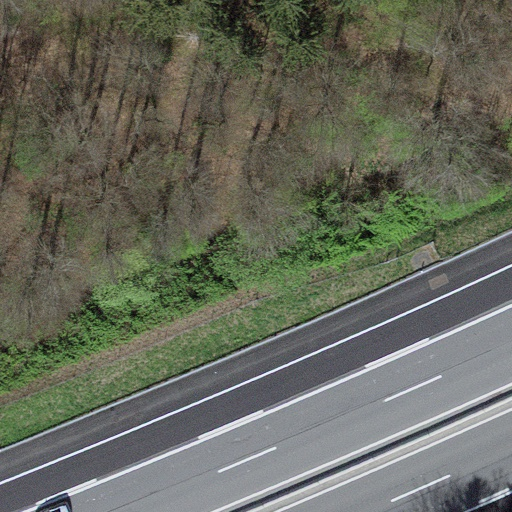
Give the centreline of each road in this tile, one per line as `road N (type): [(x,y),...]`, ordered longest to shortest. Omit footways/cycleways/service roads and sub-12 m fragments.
road 1 (motorway): [(511,342),(119,511)]
road 2 (motorway): [(364,511),(511,446)]
